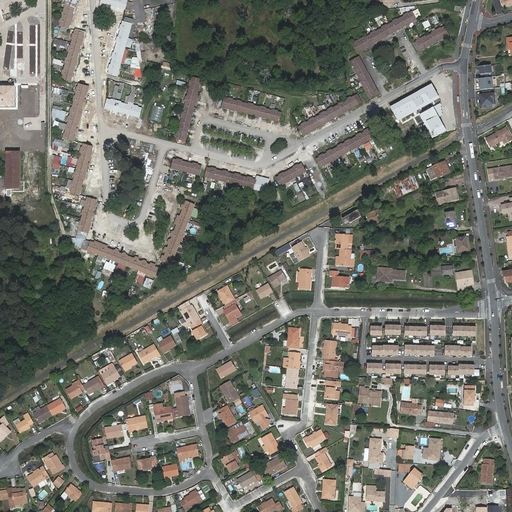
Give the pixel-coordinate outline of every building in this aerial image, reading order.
[(65,7),(64,10),(63,14),(61,14),(60,18),(59,23),(60,24),(59,27),(68,30),(77,0),(65,0),(65,2),(63,7),(65,7)] [(102,0),(101,4),(125,11),(128,1),(124,0),(102,0)] [(142,0),(132,0),(136,24),(146,22),(142,0)] [(381,27),(378,30),(375,32),(375,30),(370,32),(371,34),(365,38),(364,36),(359,38),(355,41),(356,43),(352,44),(357,52),(415,19),(411,12),(408,14),(407,13),(403,15),(403,16),(397,19),(397,18),(392,21),(393,22),(386,26),(385,25),(381,27)] [(117,44),(114,55),(113,54),(111,59),(113,60),(111,67),(109,66),(108,71),(109,72),(109,75),(118,78),(121,65),(128,38),(132,25),(123,23),(122,27),(120,27),(119,32),(120,32),(119,39),(117,39),(116,43),(117,44)] [(424,35),(419,37),(416,39),(416,41),(413,43),(417,52),(448,34),(443,26),(440,28),(439,27),(430,32),(431,33),(428,35),(424,36),(424,35)] [(69,52),(67,60),(65,59),(64,64),(65,64),(63,72),(62,71),(61,76),(62,77),(61,80),(71,83),(84,35),(74,32),(73,36),(72,36),(71,40),(72,41),(71,44),(70,48),(69,47),(68,52),(69,52)] [(139,61),(146,60),(145,51),(140,51),(139,38),(135,38),(137,57),(131,57),(132,69),(140,68),(139,61)] [(354,70),(359,78),(360,78),(362,81),(361,82),(366,91),(367,90),(368,93),(367,94),(370,98),(379,93),(359,56),(357,57),(349,62),(352,66),(353,65),(355,69),(354,70)] [(491,78),(490,66),(479,67),(480,75),(482,75),(482,79),(491,78)] [(182,110),(181,115),(179,119),(181,120),(179,127),(178,127),(177,131),(175,136),(177,136),(176,141),(185,143),(200,81),(192,78),(191,81),(189,81),(188,86),(190,86),(187,98),(185,97),(184,102),(186,102),(184,110),(182,110)] [(493,89),(491,78),(482,79),(479,79),(481,91),(483,90),(489,90),(493,89)] [(431,84),(390,107),(398,122),(440,98),(431,84)] [(71,109),(70,114),(71,114),(70,118),(69,118),(67,122),(69,123),(68,126),(66,126),(65,130),(66,131),(65,135),(64,134),(62,140),(73,143),(88,87),(80,85),(78,89),(77,89),(76,93),(77,94),(76,97),(75,97),(73,102),(75,102),(72,110),(71,109)] [(118,93),(119,86),(114,85),(112,96),(120,98),(121,93),(118,93)] [(15,86),(0,86),(0,106),(15,107),(15,86)] [(54,87),(53,95),(60,96),(61,88),(54,87)] [(489,90),(483,90),(483,95),(480,96),(481,104),(482,109),(486,108),(485,106),(495,104),(494,94),(490,95),(489,90)] [(323,112),(319,114),(320,115),(313,119),(313,118),(308,120),(309,121),(305,123),(305,122),(300,124),(301,125),(298,127),(302,136),(359,104),(359,103),(361,102),(357,95),(351,98),(350,97),(345,99),(346,101),(343,102),(342,101),(338,104),(338,105),(335,107),(332,108),(331,108),(327,110),(327,111),(324,113),(323,112)] [(221,108),(279,123),(281,114),(277,112),(277,111),(272,110),(272,111),(269,110),(265,109),(265,108),(260,107),(260,108),(253,106),(253,105),(248,104),(248,105),(240,103),(241,101),(237,100),(236,102),(233,101),(233,100),(228,98),(227,99),(224,98),(221,108)] [(108,100),(105,109),(139,119),(142,110),(138,109),(138,108),(128,105),(128,106),(121,104),(121,103),(116,101),(112,100),(112,102),(108,100)] [(55,106),(53,113),(61,115),(63,109),(55,106)] [(433,107),(419,115),(432,139),(446,131),(433,107)] [(368,141),(368,128),(363,131),(364,132),(361,134),(360,133),(356,135),(356,137),(350,140),(349,139),(345,141),(346,143),(342,145),(341,143),(337,146),(338,147),(331,151),(330,150),(326,152),(327,153),(324,155),(323,154),(318,156),(319,158),(317,159),(321,168),(332,162),(350,151),(359,147),(368,141)] [(369,130),(368,128),(368,141),(369,141),(377,136),(372,128),(369,130)] [(511,137),(507,128),(487,138),(491,147),(503,140),(505,144),(511,139),(511,137)] [(369,142),(364,145),(367,150),(372,147),(369,142)] [(78,166),(76,173),(74,172),(73,177),(74,177),(72,185),(71,184),(69,189),(71,190),(70,194),(79,196),(92,148),(84,145),(83,149),(81,148),(80,153),(81,154),(80,157),(79,161),(78,160),(76,165),(78,166)] [(7,153),(7,190),(20,190),(20,153),(7,153)] [(53,155),(52,168),(60,168),(61,156),(53,155)] [(173,160),(170,169),(187,173),(199,176),(201,167),(198,166),(198,165),(194,164),(193,165),(182,162),(182,161),(177,160),(177,161),(173,160)] [(446,169),(442,162),(429,168),(427,171),(431,180),(450,172),(448,168),(446,169)] [(294,169),(284,175),(283,174),(279,176),(280,177),(276,179),(280,186),(306,172),(302,165),(298,166),(298,165),(294,168),(294,169)] [(511,176),(511,166),(493,169),(495,179),(504,178),(504,177),(506,177),(506,178),(511,176)] [(206,178),(217,181),(229,184),(254,190),(266,193),(268,183),(265,183),(265,181),(260,180),(259,181),(253,180),(253,178),(248,177),(247,178),(240,176),(240,175),(236,174),(235,175),(228,174),(228,172),(223,171),(223,173),(216,171),(216,169),(212,168),(211,170),(208,169),(206,178)] [(397,186),(403,197),(421,187),(415,176),(397,186)] [(455,194),(454,189),(443,192),(436,193),(439,202),(439,203),(458,199),(456,194),(455,194)] [(415,200),(423,197),(420,192),(413,195),(415,200)] [(511,219),(511,198),(510,198),(511,203),(503,205),(504,213),(510,212),(511,220),(511,219)] [(83,215),(82,219),(81,222),(79,222),(78,227),(80,227),(79,231),(88,234),(97,202),(88,199),(87,203),(85,202),(84,206),(86,207),(85,210),(83,210),(82,215),(83,215)] [(173,234),(170,241),(169,241),(167,245),(169,246),(167,249),(166,249),(164,253),(165,254),(164,257),(162,257),(161,262),(171,266),(180,241),(185,229),(194,206),(185,203),(184,206),(183,206),(181,211),(182,211),(180,218),(178,217),(176,222),(178,222),(175,230),(173,229),(172,233),(173,234)] [(350,224),(361,217),(360,215),(361,214),(358,210),(342,219),(345,223),(349,221),(350,224)] [(378,223),(375,212),(368,214),(371,225),(378,223)] [(456,223),(455,214),(445,215),(447,228),(451,228),(451,223),(456,223)] [(340,248),(347,249),(349,233),(337,232),(336,248),(340,248)] [(456,239),(458,251),(468,250),(466,237),(456,239)] [(292,247),(300,261),(309,256),(308,254),(309,253),(306,247),(303,241),(292,247)] [(87,252),(106,260),(118,264),(138,272),(147,275),(154,278),(157,270),(154,268),(154,267),(150,265),(150,266),(146,265),(147,264),(141,262),(141,263),(138,262),(138,261),(133,259),(133,260),(126,257),(127,256),(122,254),(121,256),(118,254),(118,253),(113,251),(113,252),(106,250),(107,248),(102,247),(101,248),(98,246),(98,245),(94,244),(93,245),(90,243),(87,252)] [(277,255),(292,249),(290,244),(275,250),(277,255)] [(350,258),(351,249),(347,249),(340,248),(339,256),(338,265),(352,267),(353,259),(350,258)] [(373,250),(360,249),(360,258),(372,259),(373,250)] [(452,267),(441,267),(442,276),(453,275),(452,267)] [(405,280),(405,271),(392,270),(392,269),(382,268),(381,273),(377,273),(376,283),(389,283),(389,280),(392,280),(405,280)] [(301,274),(300,282),(299,289),(310,290),(312,270),(301,269),(301,274)] [(280,281),(287,277),(283,270),(269,277),(275,287),(282,283),(281,283),(280,281)] [(338,276),(338,271),(330,270),(330,276),(333,276),(332,286),(348,287),(349,277),(338,276)] [(456,279),(456,280),(457,280),(458,286),(463,285),(464,289),(465,290),(471,289),(470,288),(470,286),(472,285),(472,281),(473,280),(471,271),(460,273),(462,278),(461,279),(456,279)] [(143,285),(150,289),(154,280),(147,277),(143,285)] [(273,291),(269,283),(256,289),(261,298),(273,291)] [(226,304),(235,299),(227,285),(218,290),(226,304)] [(246,293),(248,296),(243,299),(245,302),(253,297),(250,291),(246,293)] [(226,304),(224,306),(227,311),(230,316),(228,317),(230,320),(241,314),(236,304),(237,303),(235,299),(226,304)] [(192,324),(200,319),(192,305),(182,310),(190,325),(192,324)] [(204,325),(200,319),(192,324),(195,330),(193,331),(198,340),(207,335),(202,326),(204,325)] [(381,336),(381,326),(377,325),(377,327),(370,327),(370,335),(381,336)] [(426,336),(426,326),(422,326),(422,327),(408,327),(408,325),(404,325),(404,336),(426,336)] [(333,326),(332,336),(347,337),(347,339),(351,339),(352,329),(348,328),(348,327),(333,326)] [(400,335),(400,326),(385,326),(385,335),(400,335)] [(445,336),(445,326),(430,326),(429,335),(445,336)] [(178,344),(182,342),(177,333),(180,331),(177,327),(171,330),(178,344)] [(289,347),(300,348),(301,339),(299,338),(300,328),(290,327),(289,347)] [(475,336),(475,327),(453,327),(452,336),(475,336)] [(159,343),(164,352),(177,345),(172,336),(159,343)] [(334,359),(335,343),(325,342),(323,358),(334,359)] [(161,354),(155,344),(139,353),(145,363),(161,354)] [(398,356),(398,346),(383,346),(383,347),(372,346),(371,357),(375,357),(375,355),(398,356)] [(433,357),(434,347),(404,346),(404,356),(408,356),(408,354),(415,355),(422,356),(422,355),(429,355),(429,357),(433,357)] [(470,358),(470,348),(460,347),(460,346),(444,346),(444,355),(466,356),(466,358),(470,358)] [(111,361),(115,359),(111,350),(106,352),(111,361)] [(291,351),(290,367),(300,368),(302,352),(291,351)] [(120,361),(124,369),(131,366),(137,362),(132,354),(120,361)] [(233,359),(217,368),(222,376),(238,368),(233,359)] [(344,363),(324,361),(323,365),(326,365),(325,378),(337,379),(338,372),(343,373),(344,363)] [(122,368),(119,364),(115,366),(102,374),(107,383),(121,376),(118,370),(122,368)] [(381,374),(382,364),(367,364),(366,373),(381,374)] [(400,374),(400,365),(385,364),(385,374),(400,374)] [(426,375),(426,364),(422,364),(422,366),(408,365),(408,364),(404,364),(404,374),(426,375)] [(474,370),(474,365),(459,365),(458,367),(451,366),(451,365),(448,365),(447,375),(459,375),(459,374),(473,375),(473,376),(479,376),(479,370),(474,370)] [(444,375),(444,366),(429,366),(429,375),(444,375)] [(290,367),(288,387),(298,388),(300,368),(290,367)] [(98,377),(83,385),(85,388),(88,394),(102,386),(102,385),(100,382),(103,380),(100,376),(98,377)] [(83,385),(80,379),(77,381),(79,383),(73,386),(67,389),(72,398),(83,392),(82,389),(85,388),(83,385)] [(231,402),(240,397),(230,380),(221,385),(231,402)] [(340,383),(326,381),(326,386),(327,386),(326,399),(335,400),(336,392),(336,386),(340,386),(340,383)] [(381,403),(382,394),(380,393),(372,392),(371,394),(369,393),(369,389),(365,389),(365,387),(361,387),(359,402),(373,404),(374,402),(381,403)] [(465,389),(464,406),(471,407),(471,402),(475,402),(475,389),(465,389)] [(35,402),(42,399),(38,391),(35,392),(36,396),(33,397),(35,402)] [(289,398),(288,408),(287,413),(298,414),(299,399),(298,399),(298,394),(285,392),(285,398),(289,398)] [(187,406),(185,396),(177,397),(180,416),(191,414),(189,405),(187,406)] [(62,397),(48,405),(53,414),(67,406),(62,397)] [(422,403),(402,401),(401,412),(415,413),(415,412),(422,412),(422,403)] [(263,403),(249,411),(251,415),(255,421),(259,419),(264,427),(269,425),(271,419),(266,417),(263,419),(262,417),(269,413),(263,403)] [(228,404),(221,408),(223,412),(221,413),(228,425),(237,420),(228,404)] [(53,414),(48,405),(35,413),(40,422),(53,414)] [(174,417),(172,406),(164,407),(156,409),(158,420),(174,417)] [(327,406),(325,425),(336,426),(338,407),(327,406)] [(431,420),(451,422),(451,412),(429,410),(428,418),(431,418),(431,420)] [(35,422),(30,413),(26,415),(28,418),(17,424),(22,432),(32,426),(31,424),(35,422)] [(0,419),(3,423),(0,426),(0,437),(6,433),(7,435),(11,431),(5,425),(9,423),(5,416),(0,419)] [(147,416),(127,419),(129,429),(149,426),(147,416)] [(237,428),(235,425),(228,429),(235,441),(250,432),(244,423),(237,428)] [(123,424),(106,427),(108,437),(117,436),(117,434),(124,433),(123,424)] [(398,438),(398,429),(388,428),(387,437),(398,438)] [(272,452),(281,447),(272,431),(263,437),(272,452)] [(321,432),(303,441),(307,447),(310,446),(311,447),(325,440),(321,432)] [(112,457),(109,445),(104,446),(103,437),(94,439),(95,445),(97,444),(98,448),(96,448),(94,449),(95,455),(101,454),(107,453),(107,455),(107,458),(112,457)] [(430,439),(428,459),(439,460),(440,440),(430,439)] [(370,440),(368,460),(384,461),(385,452),(380,452),(381,441),(370,440)] [(199,444),(178,447),(180,460),(184,459),(184,457),(200,454),(199,444)] [(413,459),(413,447),(406,447),(406,451),(398,451),(398,458),(413,459)] [(224,457),(232,471),(241,467),(235,456),(240,453),(238,449),(224,457)] [(332,467),(323,450),(315,454),(317,458),(316,459),(324,471),(332,467)] [(46,461),(51,468),(54,475),(64,469),(61,463),(59,464),(54,456),(52,453),(45,458),(46,461)] [(279,456),(264,465),(270,475),(288,465),(282,454),(279,456)] [(115,459),(117,469),(132,466),(130,456),(115,459)] [(139,459),(141,470),(158,467),(156,457),(139,459)] [(483,463),(482,473),(485,473),(484,481),(485,481),(494,481),(495,458),(485,458),(484,463),(483,463)] [(354,459),(347,459),(346,474),(352,475),(354,459)] [(164,465),(166,476),(180,474),(178,463),(164,465)] [(44,476),(48,474),(44,467),(40,469),(40,471),(34,474),(28,477),(34,487),(46,480),(44,476)] [(419,479),(420,480),(424,475),(416,468),(407,478),(414,484),(419,479)] [(239,478),(243,487),(256,480),(257,482),(260,480),(254,469),(239,478)] [(65,482),(59,477),(54,483),(60,488),(65,482)] [(413,489),(420,480),(419,479),(414,484),(407,478),(405,482),(413,489)] [(325,481),(324,490),(325,490),(325,498),(335,498),(337,481),(325,481)] [(65,492),(76,501),(83,493),(76,488),(71,484),(65,492)] [(284,492),(293,507),(292,508),(293,511),(295,511),(302,508),(300,504),(301,503),(297,496),(298,496),(293,487),(284,492)] [(0,500),(8,499),(7,490),(7,488),(0,489),(0,500)] [(7,490),(8,499),(13,498),(14,504),(23,503),(28,502),(25,488),(16,490),(16,488),(7,490)] [(366,489),(366,497),(375,498),(375,500),(386,500),(387,491),(376,490),(376,489),(366,489)] [(184,497),(189,506),(202,499),(197,490),(184,497)] [(360,511),(362,496),(349,496),(348,511),(360,511)] [(262,504),(257,507),(259,511),(270,511),(278,508),(272,499),(266,503),(266,504),(263,505),(262,504)] [(111,511),(112,504),(93,502),(93,511),(95,511),(111,511)] [(114,511),(131,511),(132,503),(127,503),(127,505),(115,504),(114,511)]
